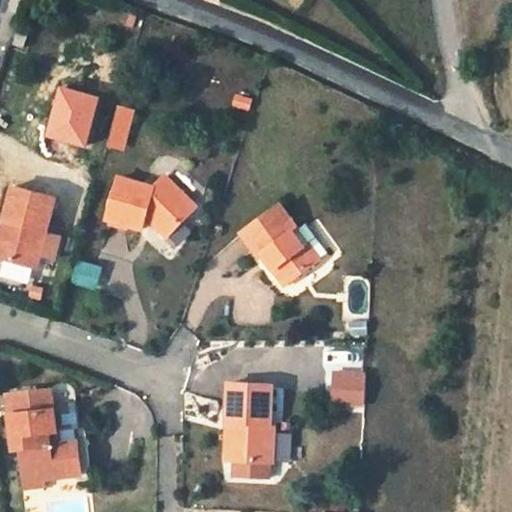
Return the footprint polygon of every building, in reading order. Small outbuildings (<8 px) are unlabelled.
[(19,31),(15,44),(24,47),(28,34),(19,31)] [(97,99),(59,89),(46,136),(84,147),(97,99)] [(249,110),(252,96),(234,92),(231,106),(249,110)] [(133,110),(118,106),(111,131),(126,135),(133,110)] [(126,135),(111,131),(107,144),(123,149),(126,135)] [(190,192),(199,183),(182,166),(173,176),(190,192)] [(143,229),(146,217),(152,219),(152,221),(167,236),(197,206),(166,176),(155,188),(120,178),(108,219),(143,229)] [(47,233),(56,199),(14,187),(4,222),(13,224),(3,259),(37,269),(41,255),(47,233)] [(281,206),(243,233),(260,257),(264,255),(285,285),(329,253),(308,223),(298,229),(281,206)] [(13,224),(4,222),(0,237),(0,258),(3,259),(13,224)] [(47,233),(41,255),(55,259),(61,237),(47,233)] [(78,259),(71,283),(96,290),(103,266),(78,259)] [(366,313),(372,279),(355,276),(349,310),(366,313)] [(380,407),(381,382),(346,379),(344,405),(380,407)] [(235,422),(233,459),(235,460),(271,461),(273,461),(275,422),(270,422),(272,386),(230,384),(229,422),(235,422)] [(59,386),(16,393),(24,442),(31,441),(35,466),(47,465),(49,479),(89,472),(83,440),(53,445),(51,429),(66,427),(59,386)] [(235,422),(229,422),(227,459),(233,459),(235,422)] [(271,461),(235,460),(234,476),(270,478),(271,461)]
